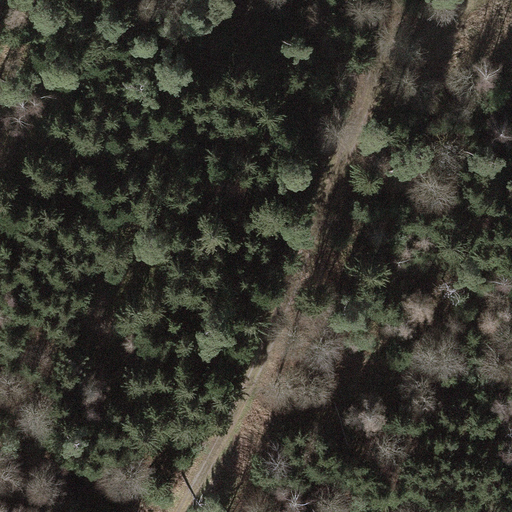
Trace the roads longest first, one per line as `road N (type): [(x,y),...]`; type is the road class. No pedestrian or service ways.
road 1 (track): [(189,511),(231,438),(384,85),(387,0)]
road 2 (track): [(384,85),(415,50),(486,0)]
